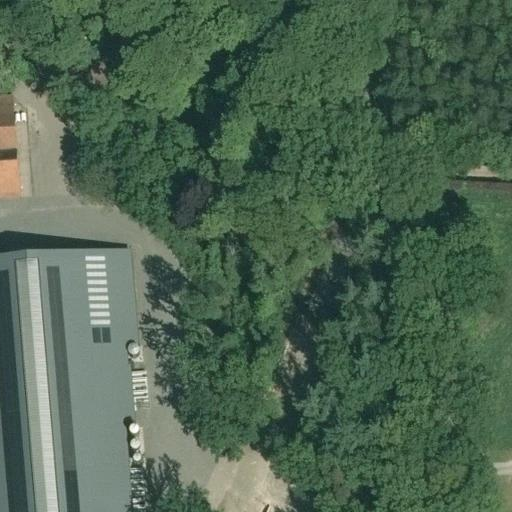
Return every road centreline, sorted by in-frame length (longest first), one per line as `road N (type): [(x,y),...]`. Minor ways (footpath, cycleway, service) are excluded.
road 1 (tertiary): [(423,511),(373,124),(391,0)]
road 2 (track): [(511,170),(376,163)]
